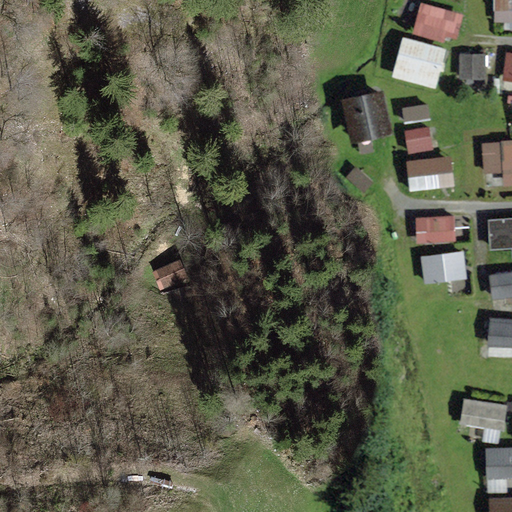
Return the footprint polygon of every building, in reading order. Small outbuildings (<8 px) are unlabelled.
[(511,20),(511,0),(494,0),(495,21),(511,20)] [(414,30),(457,38),(462,10),(420,2),(414,30)] [(404,34),(392,73),(436,86),(448,47),(404,34)] [(461,78),(487,78),(487,52),(461,51),(461,78)] [(379,93),(334,103),(343,144),(388,133),(379,93)] [(406,120),(431,116),(429,102),(404,106),(406,120)] [(406,129),(411,153),(436,147),(431,124),(406,129)] [(511,138),(483,140),(485,170),(504,169),(505,183),(511,182),(511,138)] [(410,188),(455,186),(453,154),(408,156),(410,188)] [(416,215),(417,241),(457,239),(455,213),(416,215)] [(490,247),(511,245),(511,214),(488,216),(490,247)] [(465,251),(423,253),(424,280),(467,278),(465,251)] [(181,268),(157,279),(166,300),(191,289),(181,268)] [(492,297),(511,295),(511,269),(491,270),(492,297)] [(511,316),(491,315),(488,342),(511,344),(511,316)] [(464,397),(462,425),(485,427),(485,439),(505,440),(507,400),(464,397)] [(511,489),(511,444),(486,446),(489,490),(511,489)] [(511,511),(511,493),(490,494),(490,511),(511,511)]
